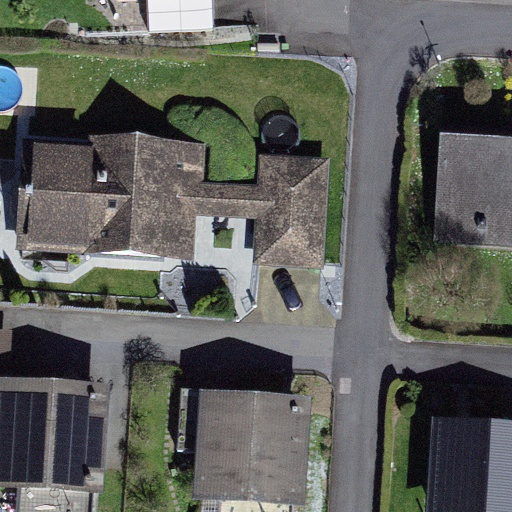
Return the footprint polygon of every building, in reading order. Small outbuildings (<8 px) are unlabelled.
[(115,0),(116,14),(223,10),(222,0),(115,0)] [(511,133),(443,129),(435,250),(511,254),(511,133)] [(253,267),(320,271),(326,163),(263,160),(261,186),(209,183),(210,161),(23,151),(17,251),(198,261),(200,221),(255,224),(253,267)] [(0,394),(0,497),(25,498),(24,511),(97,511),(104,400),(0,394)] [(203,403),(197,497),(302,504),(308,410),(203,403)] [(511,511),(511,438),(439,434),(434,511),(511,511)]
